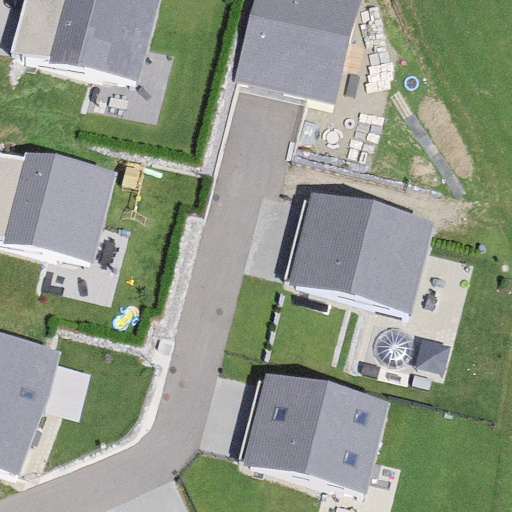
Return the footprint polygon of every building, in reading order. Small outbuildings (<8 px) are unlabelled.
[(28,0),(15,64),(134,88),(152,0),(28,0)] [(257,0),(239,84),(330,104),(352,0),(257,0)] [(0,250),(87,268),(106,175),(0,153),(0,250)] [(435,238),(306,203),(282,291),(411,326),(435,238)] [(56,365),(0,354),(0,480),(22,486),(46,417),(56,365)] [(241,469),(362,494),(381,406),(259,381),(241,469)]
